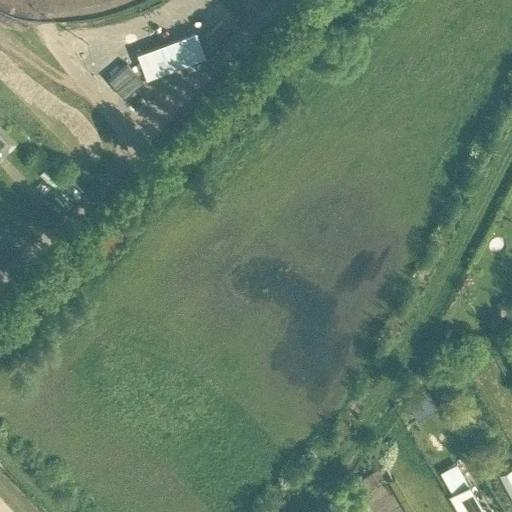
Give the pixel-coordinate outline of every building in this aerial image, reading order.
[(145,77),(204,55),(195,31),(136,53),(145,77)] [(122,97),(142,81),(126,63),(107,79),(122,97)] [(370,456),(378,470),(385,466),(377,452),(370,456)] [(511,495),(511,467),(500,474),(511,495)] [(366,487),(378,480),(373,471),(361,478),(366,487)] [(489,511),(471,480),(450,492),(461,511),(489,511)]
